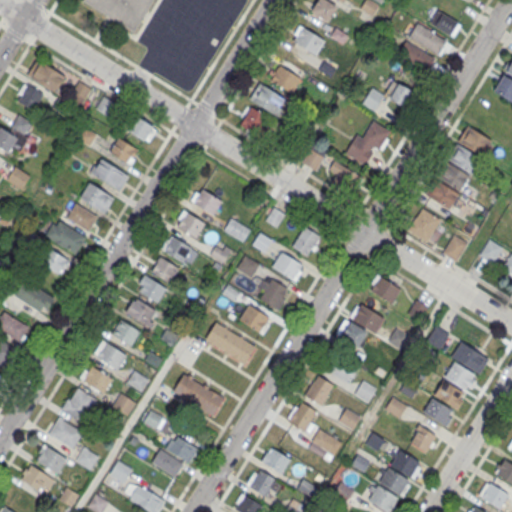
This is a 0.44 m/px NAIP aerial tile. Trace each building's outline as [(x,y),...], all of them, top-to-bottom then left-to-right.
[(82,0),(133,32),(152,0),(82,0)] [(327,21),(336,6),(326,0),(317,0),(311,12),(327,21)] [(460,24),(436,8),(427,21),(452,37),(460,24)] [(407,38),(439,55),(447,40),(415,23),(407,38)] [(317,55),(325,39),(300,26),(291,43),(317,55)] [(397,54),(428,70),(435,57),(404,41),(397,54)] [(511,77),(511,56),(502,72),(511,77)] [(57,92),(66,77),(35,60),(27,76),(57,92)] [(300,81),(280,66),(270,80),(290,95),(300,81)] [(511,79),(503,74),(493,90),(511,101),(511,99),(511,79)] [(91,89),(79,82),(69,98),(81,106),(91,89)] [(283,98),(259,82),(249,98),(273,114),(274,113),(278,115),(282,108),(278,106),(283,98)] [(387,98),(404,109),(414,92),(396,82),(387,98)] [(15,100),(33,111),(43,93),(26,83),(15,100)] [(375,111),(383,94),(370,88),(363,104),(375,111)] [(111,101),(101,98),(97,110),(107,113),(111,101)] [(255,135),(266,118),(251,107),(239,125),(255,135)] [(155,130),(139,115),(128,127),(145,142),(155,130)] [(372,120),(362,137),(356,134),(344,152),(364,165),(372,152),(370,150),(372,146),(378,149),(379,148),(381,149),(388,138),(386,137),(390,131),(372,120)] [(467,125),(457,141),(483,157),(493,141),(467,125)] [(0,146),(0,126),(17,137),(8,151),(0,146)] [(90,145),(96,135),(84,128),(78,139),(90,145)] [(139,151),(118,136),(108,151),(129,165),(139,151)] [(455,142),(446,158),(472,175),(482,159),(455,142)] [(127,174),(119,188),(91,171),(100,156),(127,174)] [(444,160),(435,176),(461,192),(471,177),(444,160)] [(21,189),(29,176),(15,168),(7,181),(21,189)] [(434,178),(424,193),(448,209),(458,193),(434,178)] [(113,196),(103,211),(79,196),(88,180),(113,196)] [(220,199),(212,213),(192,201),(201,187),(220,199)] [(96,214),(87,229),(66,215),(75,201),(96,214)] [(272,206),(284,213),(276,227),(264,220),(272,206)] [(420,207),(439,219),(426,241),(406,229),(420,207)] [(204,221),(195,236),(177,224),(185,210),(204,221)] [(249,227),(242,240),(222,228),(230,216),(249,227)] [(85,235),(74,253),(44,233),(51,221),(55,223),(58,218),(85,235)] [(306,254),(291,244),(303,225),(318,233),(306,254)] [(258,230),(271,238),(263,252),(250,244),(258,230)] [(453,234),(467,242),(455,260),(442,252),(453,234)] [(190,246),(182,260),(163,249),(172,235),(190,246)] [(488,239),(501,247),(493,261),(480,253),(488,239)] [(223,262),(229,250),(217,244),(210,255),(223,262)] [(58,277),(70,262),(52,247),(40,262),(58,277)] [(281,251),(272,266),(294,280),(301,270),(299,269),(302,264),(281,251)] [(511,252),(501,268),(511,274),(511,252)] [(245,254),(258,262),(249,276),(236,268),(245,254)] [(178,266),(169,281),(151,269),(159,255),(178,266)] [(143,272),(165,286),(156,301),(138,289),(141,284),(138,281),(143,272)] [(377,273),(401,288),(392,303),(371,290),(374,285),(371,283),(377,273)] [(272,278),(287,287),(282,296),(285,298),(278,310),(259,299),(265,290),(258,285),(262,278),(269,282),(272,278)] [(54,298),(22,282),(14,299),(46,314),(54,298)] [(155,308),(149,318),(153,321),(150,326),(124,310),(132,298),(134,299),(136,297),(155,308)] [(414,299),(427,307),(419,320),(406,313),(414,299)] [(238,319),(261,334),(271,318),(248,303),(238,319)] [(380,315),(359,304),(339,340),(361,352),(380,315)] [(29,327),(5,314),(0,322),(0,365),(5,368),(15,349),(0,341),(0,336),(1,333),(20,343),(29,327)] [(139,329),(130,344),(112,333),(121,318),(139,329)] [(215,321),(256,346),(245,364),(204,338),(215,321)] [(127,355),(103,340),(93,357),(117,372),(127,355)] [(460,341),(488,358),(478,374),(450,356),(460,341)] [(322,368),(347,384),(359,367),(334,350),(322,368)] [(453,361),(473,373),(463,389),(444,377),(453,361)] [(91,365),(112,378),(103,392),(82,380),(83,379),(79,376),(86,365),(90,367),(91,365)] [(133,369),(126,382),(141,391),(148,379),(133,369)] [(183,373),(172,390),(212,413),(222,396),(183,373)] [(333,385),(316,375),(304,397),(321,406),(333,385)] [(362,379),(353,393),(367,401),(375,387),(362,379)] [(465,395),(442,380),(433,394),(455,409),(465,395)] [(61,410),(82,423),(97,399),(76,386),(61,410)] [(383,408),(397,417),(406,404),(391,395),(383,408)] [(431,396),(451,409),(441,424),(421,412),(431,396)] [(301,401),(316,410),(303,430),(288,421),(301,401)] [(346,407),(338,420),(351,429),(359,415),(346,407)] [(144,420),(157,429),(163,419),(151,410),(144,420)] [(48,433),(72,448),(83,432),(58,416),(48,433)] [(418,424),(435,435),(425,451),(410,442),(417,430),(414,428),(418,424)] [(279,442),(302,456),(310,443),(284,427),(279,435),(282,438),(279,442)] [(341,443),(319,428),(312,440),(334,455),(341,443)] [(386,441),(370,432),(364,444),(380,452),(386,441)] [(198,447),(174,435),(167,451),(190,462),(198,447)] [(43,443),(66,457),(57,473),(36,460),(40,453),(38,452),(43,443)] [(159,446),(182,461),(173,475),(150,460),(159,446)] [(84,447),(76,459),(90,468),(98,455),(84,447)] [(273,448),(291,458),(281,473),(261,461),(266,451),(270,453),(273,448)] [(399,448),(419,461),(409,477),(389,464),(399,448)] [(364,471),(369,462),(356,456),(351,465),(364,471)] [(511,462),(511,482),(495,472),(503,457),(511,462)] [(118,460),(110,473),(124,481),(132,469),(118,460)] [(20,480),(47,494),(55,478),(29,464),(20,480)] [(388,466),(408,479),(398,495),(378,482),(388,466)] [(265,496),(275,478),(257,467),(247,485),(265,496)] [(316,487),(303,480),(298,489),(311,496),(316,487)] [(507,492),(498,507),(480,495),(488,481),(507,492)] [(137,482),(164,499),(155,511),(153,511),(128,496),(137,482)] [(352,489),(339,482),(333,494),(346,502),(352,489)] [(377,484),(397,497),(387,511),(385,511),(367,500),(377,484)] [(95,493),(87,505),(97,511),(102,511),(109,501),(95,493)] [(240,511),(258,511),(263,505),(244,494),(235,509),(240,511)] [(300,511),(304,505),(291,499),(284,511),(300,511)]
